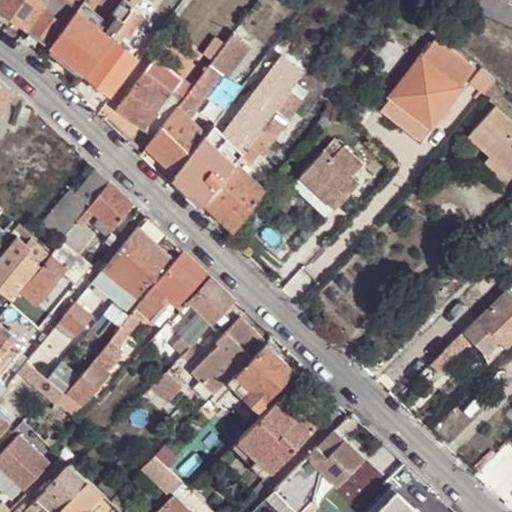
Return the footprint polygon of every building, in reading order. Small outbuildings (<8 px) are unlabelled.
[(0,0),(0,5),(27,26),(46,1),(46,0),(0,0)] [(51,44),(78,7),(68,0),(46,0),(46,1),(27,26),(51,44)] [(121,0),(101,26),(111,35),(128,14),(134,5),(127,0),(121,0)] [(51,44),(84,72),(111,35),(101,26),(78,7),(51,44)] [(399,44),(419,60),(424,54),(428,57),(436,46),(443,52),(449,43),(453,38),(425,10),(399,44)] [(134,20),(128,14),(111,35),(118,41),(134,20)] [(251,44),(233,31),(226,41),(237,50),(224,66),(220,63),(218,66),(227,72),(225,74),(227,76),(251,44)] [(84,72),(111,95),(139,58),(118,41),(111,35),(84,72)] [(213,58),(224,44),(215,37),(202,53),(211,61),(213,58)] [(224,44),(213,58),(220,63),(224,66),(237,50),(226,41),(224,44)] [(435,63),(462,85),(470,75),(477,65),(449,43),(443,52),(435,63)] [(435,63),(443,52),(436,46),(428,57),(435,63)] [(394,94),(433,124),(462,85),(435,63),(428,57),(424,54),(419,60),(394,94)] [(172,92),(172,93),(184,76),(156,56),(144,71),(172,92)] [(220,63),(213,58),(211,61),(218,66),(220,63)] [(225,74),(227,72),(218,66),(211,61),(194,84),(182,100),(178,106),(191,119),(225,74)] [(493,80),(477,65),(470,75),(485,91),(493,80)] [(274,67),(224,134),(244,153),(289,91),(295,83),(274,67)] [(145,127),(172,92),(144,71),(116,106),(145,127)] [(184,76),(172,93),(182,100),(194,84),(184,76)] [(0,77),(0,106),(14,88),(0,77)] [(498,101),(506,91),(494,82),(486,92),(498,101)] [(274,132),(278,135),(303,102),(289,91),(244,153),(253,160),(274,132)] [(145,127),(155,136),(178,106),(182,100),(172,93),(172,92),(145,127)] [(511,120),(497,105),(469,134),(491,154),(511,173),(511,120)] [(191,119),(178,106),(155,136),(147,146),(177,173),(207,134),(191,119)] [(214,124),(207,134),(236,162),(244,153),(224,134),(214,124)] [(177,173),(206,201),(232,166),(236,162),(207,134),(177,173)] [(332,155),(324,147),(300,171),(335,204),(358,180),(352,174),(363,162),(343,144),(332,155)] [(483,163),(504,183),(511,175),(511,173),(491,154),(483,163)] [(234,229),(266,189),(253,177),(249,181),(232,166),(206,201),(234,229)] [(96,167),(76,191),(91,204),(92,203),(110,179),(96,167)] [(134,203),(110,179),(92,203),(91,204),(89,205),(114,225),(134,203)] [(43,221),(63,237),(78,219),(84,211),(89,205),(91,204),(76,191),(71,187),(43,221)] [(490,219),(500,229),(511,217),(511,202),(510,200),(490,219)] [(89,205),(84,211),(108,231),(114,225),(89,205)] [(95,232),(78,219),(63,237),(78,252),(95,232)] [(139,225),(104,266),(138,294),(171,255),(139,225)] [(108,245),(115,237),(110,233),(104,241),(108,245)] [(0,285),(12,295),(47,252),(30,238),(27,243),(18,236),(0,256),(0,285)] [(75,283),(92,263),(78,252),(63,237),(53,249),(51,252),(51,253),(66,265),(62,271),(75,283)] [(183,249),(156,282),(171,297),(178,303),(206,272),(183,249)] [(29,280),(44,293),(62,271),(66,265),(51,253),(29,280)] [(104,266),(93,279),(127,308),(138,294),(104,266)] [(212,277),(192,298),(214,320),(234,298),(212,277)] [(36,302),(44,293),(29,280),(21,289),(36,302)] [(156,282),(135,307),(149,321),(151,321),(153,323),(167,308),(163,306),(171,297),(156,282)] [(511,339),(511,297),(506,292),(481,317),(480,318),(483,321),(501,338),(506,345),(511,339)] [(91,312),(76,300),(61,318),(76,331),(91,312)] [(0,315),(0,320),(22,340),(31,329),(6,308),(0,315)] [(116,331),(123,339),(139,319),(132,312),(116,331)] [(474,319),(479,325),(483,321),(480,318),(481,317),(479,314),(474,319)] [(236,371),(266,341),(241,315),(216,339),(219,342),(208,354),(221,367),(230,376),(236,371)] [(76,331),(61,318),(56,323),(71,336),(76,331)] [(479,325),(474,319),(430,363),(439,371),(472,338),(483,350),(488,362),(498,352),(491,346),(501,338),(483,321),(479,325)] [(0,320),(0,374),(11,360),(19,352),(26,344),(22,340),(0,320)] [(191,328),(174,345),(183,352),(199,336),(191,328)] [(37,346),(47,334),(43,330),(33,343),(37,346)] [(116,331),(110,338),(111,339),(118,345),(123,339),(116,331)] [(491,346),(498,352),(506,345),(501,338),(491,346)] [(118,345),(111,339),(75,380),(64,394),(58,402),(73,415),(112,371),(107,368),(122,350),(118,345)] [(219,342),(216,339),(204,351),(208,354),(219,342)] [(295,368),(266,341),(236,371),(253,387),(247,394),(259,406),(295,368)] [(183,352),(174,345),(167,353),(170,356),(175,360),(183,352)] [(19,352),(11,360),(16,364),(22,356),(19,352)] [(26,360),(18,370),(56,404),(58,402),(64,394),(47,379),(26,360)] [(64,394),(75,380),(57,367),(47,379),(64,394)] [(169,367),(153,383),(169,399),(185,384),(169,367)] [(230,376),(221,367),(210,378),(219,387),(228,378),(230,376)] [(228,378),(219,387),(217,389),(226,398),(228,400),(233,396),(235,397),(241,391),(228,378)] [(220,405),(226,398),(217,389),(210,396),(220,405)] [(239,437),(273,470),(312,430),(293,412),(277,397),(239,437)] [(312,430),(319,423),(300,405),(293,412),(312,430)] [(0,435),(10,426),(0,416),(0,435)] [(335,428),(318,445),(328,455),(345,437),(335,428)] [(19,432),(0,453),(0,463),(25,487),(50,461),(19,432)] [(318,445),(275,489),(299,511),(300,511),(314,497),(321,471),(323,469),(340,484),(365,458),(345,437),(328,455),(318,445)] [(155,454),(169,467),(178,456),(164,444),(155,454)] [(169,467),(155,454),(140,469),(166,494),(170,490),(181,479),(169,467)] [(365,458),(340,484),(353,498),(343,509),(346,511),(397,511),(409,501),(365,458)] [(36,498),(52,511),(86,477),(73,466),(70,463),(36,498)] [(51,511),(95,511),(89,506),(102,492),(86,477),(52,511),(51,511)] [(193,511),(216,511),(190,486),(186,482),(181,479),(170,490),(174,494),(193,511)] [(8,511),(20,499),(11,490),(0,500),(0,511),(8,511)] [(136,511),(116,493),(110,499),(124,511),(136,511)] [(26,511),(24,510),(35,499),(29,494),(13,511),(26,511)] [(193,511),(174,494),(156,511),(193,511)] [(328,496),(318,507),(323,511),(333,511),(338,508),(337,503),(329,495),(328,496)] [(448,511),(432,497),(417,511),(448,511)] [(35,499),(24,510),(26,511),(51,511),(52,511),(36,498),(35,499)]
